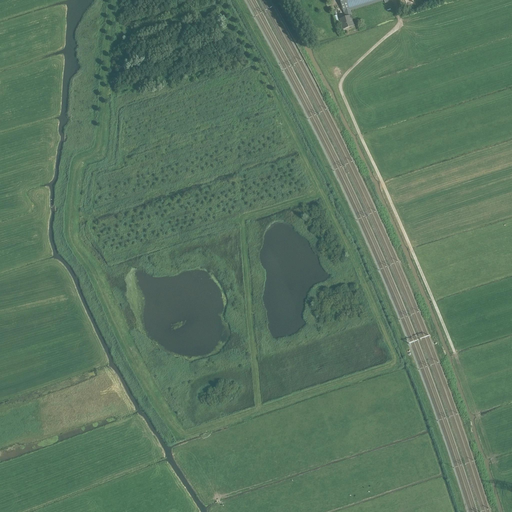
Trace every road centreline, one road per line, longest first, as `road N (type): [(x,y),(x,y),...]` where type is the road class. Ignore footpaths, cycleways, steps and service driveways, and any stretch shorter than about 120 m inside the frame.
road 1 (track): [(112,0),(102,140),(78,163),(66,242),(91,270),(172,429),(187,434),(397,363)]
road 2 (track): [(461,511),(351,221),(237,0)]
road 3 (track): [(495,468),(340,86),(400,23),(394,0)]
road 4 (track): [(397,363),(304,156),(222,0)]
